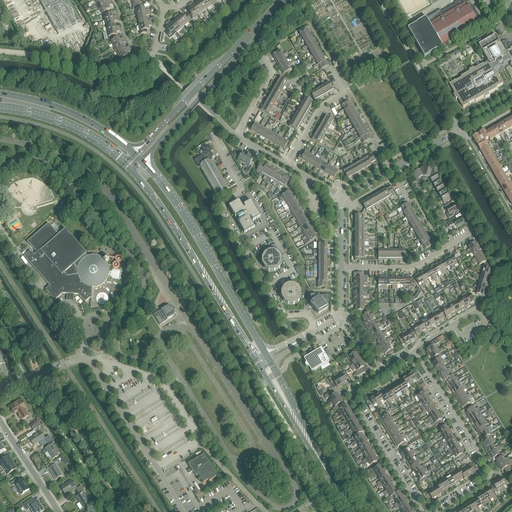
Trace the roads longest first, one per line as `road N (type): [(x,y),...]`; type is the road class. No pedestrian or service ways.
road 1 (secondary): [(128,166),(258,364)]
road 2 (secondary): [(265,354),(139,160)]
road 3 (secondary): [(139,160),(289,0)]
road 4 (secondary): [(280,0),(134,155)]
road 5 (residential): [(436,511),(490,472),(415,354)]
road 6 (unclassified): [(312,333),(307,315),(280,311),(222,209),(242,191)]
road 7 (unclassified): [(184,511),(87,359)]
road 8 (residential): [(422,511),(351,395),(381,371)]
road 9 (secondary): [(134,155),(74,114),(0,93)]
road 10 (residential): [(340,267),(411,267),(479,228)]
road 11 (secondary): [(0,108),(85,134),(128,166)]
road 12 (residential): [(344,197),(457,132)]
road 13 (residential): [(287,164),(322,105),(344,92),(331,68)]
